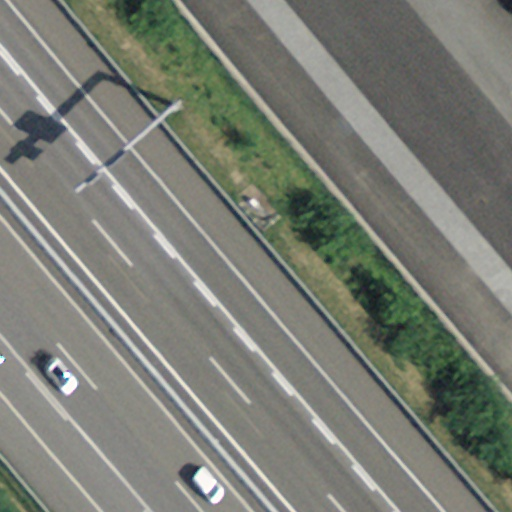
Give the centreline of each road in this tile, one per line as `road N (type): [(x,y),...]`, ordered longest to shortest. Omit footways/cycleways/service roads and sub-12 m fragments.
road 1 (motorway): [(422,511),(165,150),(38,0)]
road 2 (motorway): [(379,511),(0,83)]
road 3 (motorway): [(0,254),(227,511)]
road 4 (motorway): [(0,407),(91,511)]
